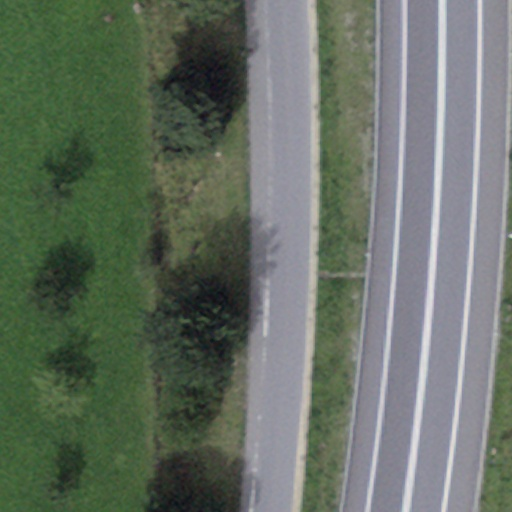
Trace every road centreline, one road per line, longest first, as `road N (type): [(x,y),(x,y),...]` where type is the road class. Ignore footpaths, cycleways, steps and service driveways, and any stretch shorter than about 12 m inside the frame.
road 1 (trunk): [(439,0),(433,225),(404,511)]
road 2 (primary): [(287,0),(286,332),(272,511)]
